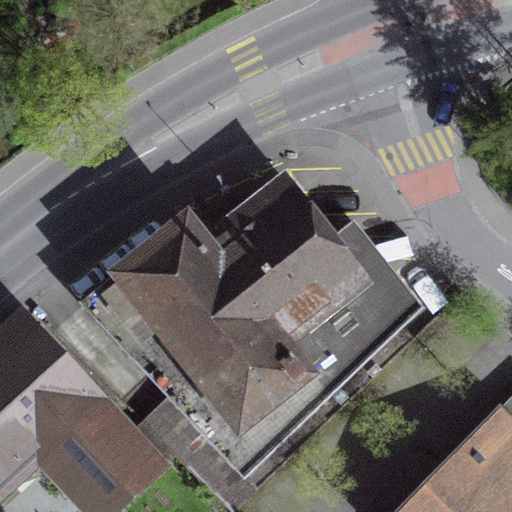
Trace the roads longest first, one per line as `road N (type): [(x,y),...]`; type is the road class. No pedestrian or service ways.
road 1 (primary): [(0,245),(135,154),(259,90),(386,43)]
road 2 (tertiary): [(511,263),(457,221),(418,153),(386,43)]
